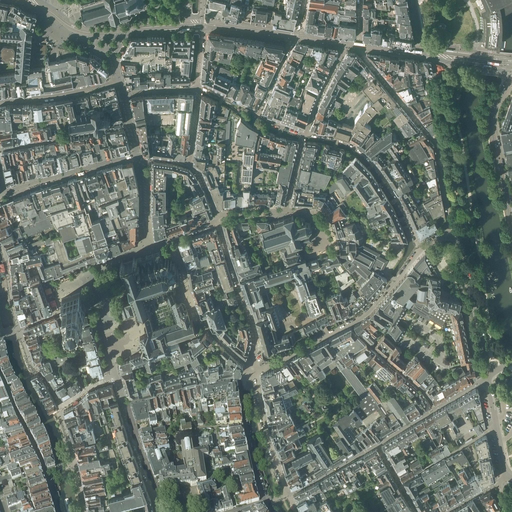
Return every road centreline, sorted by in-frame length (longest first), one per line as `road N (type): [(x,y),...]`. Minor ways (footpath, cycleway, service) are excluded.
road 1 (residential): [(446,232),(438,145),(360,45)]
road 2 (residential): [(418,252),(364,314),(252,368)]
road 3 (residential): [(418,252),(397,199),(366,156),(337,138),(305,133)]
road 4 (residential): [(115,374),(82,274),(146,247)]
road 5 (residential): [(0,170),(5,194),(138,156)]
road 6 (residential): [(168,239),(201,322),(252,368)]
road 7 (residential): [(360,45),(511,71)]
road 8 (unclassified): [(19,327),(29,359),(62,405),(115,374)]
road 9 (residential): [(490,367),(461,251),(446,232)]
road 10 (residential): [(130,125),(0,149)]
road 11 (residential): [(286,493),(252,368)]
road 12 (residential): [(377,444),(486,376)]
road 13 (residential): [(240,377),(265,501)]
road 14 (unclassified): [(119,80),(0,101)]
road 15 (unclassified): [(84,511),(75,463),(45,473),(56,511)]
